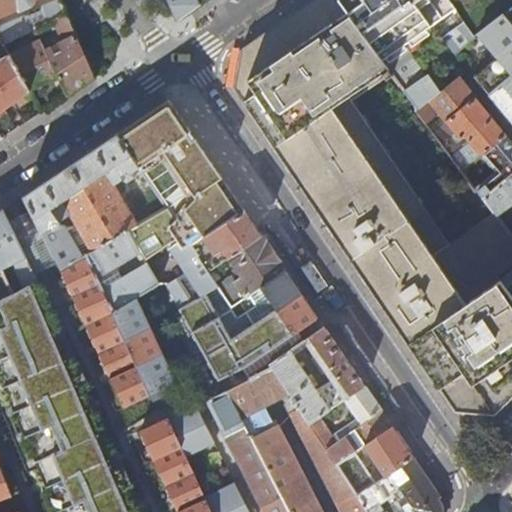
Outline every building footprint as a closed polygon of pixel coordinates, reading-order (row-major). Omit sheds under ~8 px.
[(0,0),(0,17),(18,9),(22,12),(33,5),(37,0),(0,0)] [(50,22),(67,14),(60,0),(54,0),(43,5),(41,12),(32,14),(22,15),(0,26),(0,36),(4,43),(36,28),(44,25),(50,22)] [(168,0),(178,21),(207,0),(168,0)] [(386,80),(393,75),(338,0),(311,0),(286,18),(241,49),(234,89),(276,149),(326,223),(363,277),(396,326),(448,402),(455,413),(495,416),(508,403),(511,398),(511,294),(506,287),(499,278),(497,275),(511,263),(511,233),(498,216),(495,212),(449,243),(351,101),(384,79),(386,80)] [(338,0),(393,75),(414,60),(405,46),(455,11),(448,0),(338,0)] [(67,14),(50,22),(60,42),(53,46),(50,41),(44,44),(59,75),(68,94),(78,88),(94,77),(67,14)] [(476,35),(497,58),(474,76),(489,95),(511,76),(511,25),(503,16),(476,35)] [(473,38),(464,24),(442,39),(455,53),(473,38)] [(44,25),(36,28),(40,36),(47,32),(44,25)] [(10,55),(11,56),(29,90),(59,75),(44,44),(42,39),(10,55)] [(11,56),(0,61),(0,120),(8,115),(4,108),(16,100),(29,90),(11,56)] [(416,112),(437,95),(414,60),(393,75),(416,112)] [(511,76),(489,95),(511,122),(511,76)] [(425,125),(439,114),(445,121),(475,98),(477,96),(460,77),(437,95),(416,112),(425,125)] [(29,90),(16,100),(20,106),(16,109),(24,124),(42,112),(29,90)] [(475,98),(445,121),(431,133),(439,142),(454,132),(460,139),(465,136),(470,143),(451,157),(466,175),(485,160),(509,139),(475,98)] [(169,99),(117,134),(139,167),(159,152),(165,153),(193,193),(194,195),(194,196),(193,197),(177,214),(175,216),(173,217),(171,216),(165,207),(144,220),(136,224),(128,229),(140,251),(145,259),(153,254),(176,239),(180,244),(183,249),(191,243),(193,245),(245,211),(169,99)] [(144,220),(165,207),(139,167),(117,134),(70,165),(24,196),(31,209),(59,261),(62,267),(87,253),(128,229),(136,224),(114,185),(124,179),(129,180),(126,182),(139,202),(135,204),(144,220)] [(511,142),(509,139),(485,160),(496,173),(477,189),(484,197),(511,174),(511,142)] [(511,174),(484,197),(495,212),(498,216),(511,204),(511,174)] [(18,216),(8,221),(33,273),(39,270),(45,267),(49,265),(59,261),(31,209),(18,216)] [(8,221),(3,210),(0,212),(0,265),(1,268),(13,262),(25,286),(33,283),(37,281),(33,273),(8,221)] [(253,222),(245,211),(193,245),(192,245),(208,270),(228,257),(262,235),(253,222)] [(108,270),(140,251),(128,229),(87,253),(115,309),(137,296),(152,288),(154,286),(157,284),(159,282),(147,263),(114,282),(108,270)] [(262,235),(228,257),(230,260),(231,259),(241,274),(234,279),(235,282),(222,291),(230,304),(284,269),(273,251),(262,235)] [(183,249),(180,244),(171,250),(185,270),(175,277),(176,278),(169,282),(167,282),(167,283),(168,288),(178,306),(218,285),(208,270),(192,245),(193,245),(191,243),(183,249)] [(87,253),(62,267),(84,317),(98,348),(108,372),(119,396),(123,405),(149,394),(156,409),(183,398),(137,296),(115,309),(87,253)] [(155,258),(153,254),(145,259),(147,263),(155,258)] [(1,268),(0,265),(0,377),(56,511),(131,511),(122,489),(104,449),(84,402),(45,310),(33,283),(25,286),(12,292),(1,268)] [(506,287),(511,282),(511,267),(499,278),(506,287)] [(218,285),(178,306),(190,327),(215,373),(219,379),(249,369),(319,318),(305,299),(284,269),(230,304),(222,291),(218,285)] [(325,328),(305,342),(333,384),(327,389),(334,400),(327,405),(291,352),(271,366),(272,368),(290,394),(291,397),(310,425),(321,418),(343,402),(365,387),(344,357),(325,328)] [(272,368),(225,390),(290,511),(321,511),(278,426),(273,429),(262,408),(290,394),(272,368)] [(373,399),(365,387),(343,402),(355,419),(360,427),(382,412),(373,399)] [(215,395),(207,399),(215,416),(230,444),(263,511),(290,511),(225,390),(215,395)] [(327,450),(310,425),(291,397),(287,399),(289,404),(288,405),(342,511),(368,511),(359,497),(338,466),(327,450)] [(249,511),(235,484),(206,498),(186,457),(215,443),(196,405),(192,407),(139,429),(146,444),(159,471),(166,488),(177,511),(249,511)] [(382,412),(360,427),(338,442),(327,450),(338,466),(361,450),(365,447),(393,428),(388,420),(382,412)] [(332,435),(321,418),(310,425),(327,450),(338,442),(332,435)] [(338,442),(360,427),(355,419),(332,435),(338,442)] [(393,428),(365,447),(386,479),(414,459),(404,445),(393,428)] [(361,450),(338,466),(359,497),(376,485),(359,459),(364,455),(361,450)] [(440,497),(427,478),(414,459),(386,479),(376,485),(359,497),(368,511),(442,511),(442,506),(437,499),(440,497)] [(0,497),(11,493),(0,463),(0,497)]
